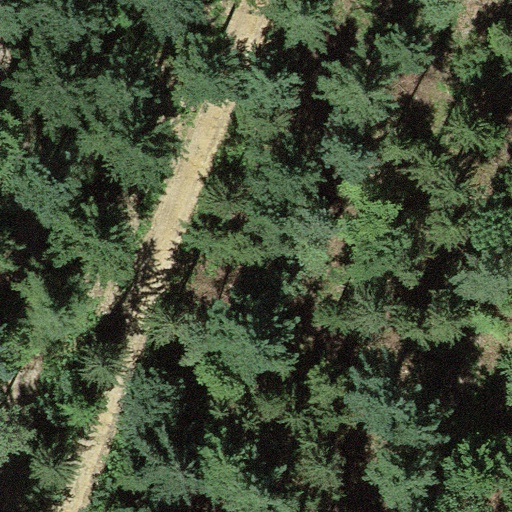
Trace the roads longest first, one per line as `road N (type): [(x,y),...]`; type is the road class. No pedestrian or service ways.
road 1 (track): [(69,511),(250,0)]
road 2 (track): [(12,511),(26,318),(20,98),(0,55)]
